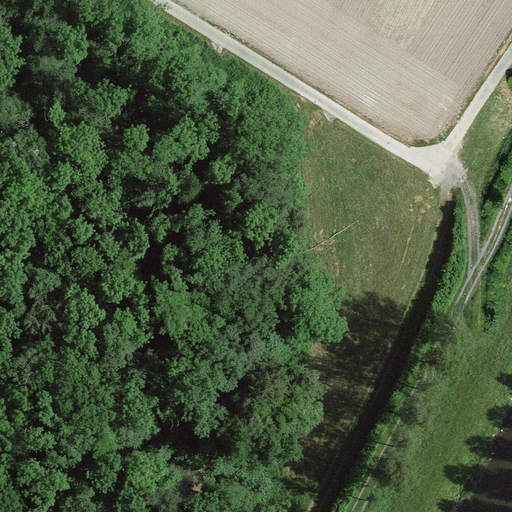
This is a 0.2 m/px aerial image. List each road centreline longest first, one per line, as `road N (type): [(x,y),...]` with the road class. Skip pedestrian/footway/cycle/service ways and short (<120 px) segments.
road 1 (track): [(320,511),(436,280),(446,162),(470,188),(476,267)]
road 2 (track): [(511,58),(446,162),(346,110),(176,0)]
road 3 (track): [(357,511),(511,193)]
